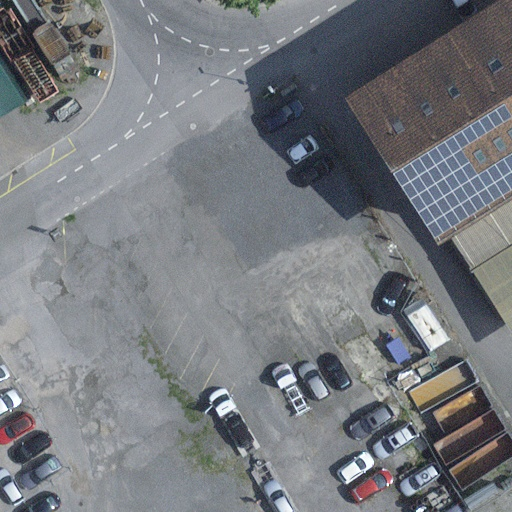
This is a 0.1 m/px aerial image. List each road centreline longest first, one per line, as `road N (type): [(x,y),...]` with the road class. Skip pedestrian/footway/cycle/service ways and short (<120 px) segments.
road 1 (residential): [(0,214),(205,82)]
road 2 (unclassified): [(205,82),(337,0)]
